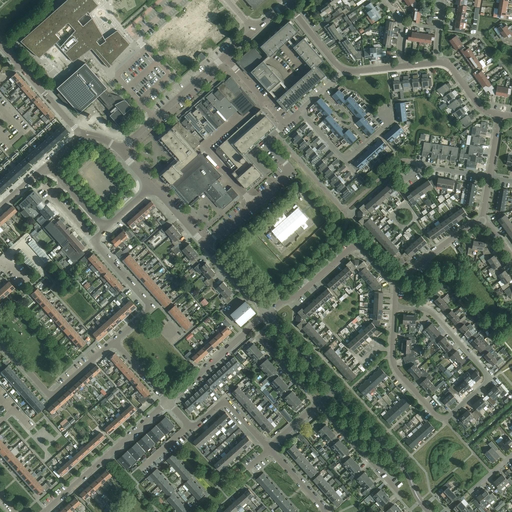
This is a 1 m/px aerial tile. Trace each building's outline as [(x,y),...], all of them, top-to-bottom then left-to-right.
[(104,37),(92,18),(83,26),(78,21),(89,11),(90,13),(99,5),(93,0),(67,0),(21,41),(39,58),(56,43),(57,44),(58,44),(56,43),(60,39),(56,34),(69,23),(76,30),(60,47),(59,45),(58,45),(59,47),(73,62),(92,49),(109,68),(111,66),(111,65),(130,45),(117,30),(105,39),(105,40),(106,41),(100,45),(97,41),(103,36),(104,38),(104,37)] [(245,0),(254,10),(265,0),(245,0)] [(331,6),(332,5),(330,2),(329,1),(324,4),(327,9),(325,10),(327,13),(331,10),(331,9),(332,7),(331,6)] [(369,15),(379,8),(377,5),(374,7),(371,2),(366,6),(367,8),(365,10),(369,15)] [(418,5),(417,3),(412,7),(413,7),(412,13),(417,14),(416,17),(420,18),(421,12),(418,11),(418,5)] [(499,3),(498,9),(502,9),(501,12),(506,13),(507,12),(509,12),(510,14),(511,14),(511,10),(507,10),(507,7),(502,6),(502,4),(499,3)] [(328,15),(327,13),(325,10),(327,9),(324,4),(319,8),(322,12),(320,14),(322,17),(325,15),(326,16),(328,15)] [(176,23),(150,43),(160,55),(170,46),(177,56),(182,52),(186,58),(198,48),(199,49),(220,32),(212,23),(213,23),(200,7),(177,25),(176,23)] [(381,10),(379,8),(369,15),(372,20),(375,18),(376,21),(381,17),(378,12),(381,10)] [(500,15),(500,18),(505,19),(506,15),(510,15),(510,14),(509,12),(507,12),(506,13),(501,12),(502,9),(498,9),(497,15),(500,15)] [(419,23),(420,18),(416,17),(417,14),(412,13),(411,19),(416,20),(415,23),(419,23)] [(455,21),(455,20),(453,20),(451,20),(451,22),(455,22),(454,27),(463,29),(464,23),(455,21)] [(286,110),(325,75),(318,67),(324,61),(289,21),(260,46),(269,56),(275,51),(274,49),(277,47),(278,48),(281,46),(280,44),(283,42),(283,43),(286,41),(285,39),(288,37),(289,38),(292,36),(291,35),(292,33),(300,42),(294,46),(297,49),(298,48),(300,51),(299,52),(302,55),(303,54),(305,57),(304,57),(307,60),(308,59),(310,62),(309,63),(312,66),(313,65),(316,69),(315,70),(314,69),(311,71),(312,72),(309,75),(308,74),(306,76),(306,77),(304,80),(303,79),(300,81),(301,82),(298,85),(297,84),(294,86),(295,87),(292,90),(291,89),(289,91),(290,92),(287,95),(286,94),(283,96),(284,97),(281,100),(280,99),(277,101),(286,111),(286,110)] [(396,30),(397,31),(398,31),(399,28),(396,28),(394,28),(395,22),(386,21),(385,27),(389,27),(388,30),(394,31),(394,30),(396,30)] [(328,24),(323,27),(327,32),(331,29),(333,31),(336,29),(334,26),(335,25),(334,23),(330,26),(328,24)] [(497,28),(501,33),(504,30),(505,33),(510,30),(509,29),(508,27),(506,25),(503,27),(502,28),(500,26),(497,28)] [(397,33),(397,31),(396,30),(394,30),(394,31),(388,30),(389,27),(385,27),(383,26),(382,32),(384,32),(388,33),(387,35),(393,36),(393,32),(397,33)] [(504,30),(501,33),(504,37),(507,36),(509,38),(511,35),(511,27),(509,29),(510,30),(505,33),(504,30)] [(422,39),(423,33),(419,33),(420,29),(418,29),(417,30),(416,32),(418,32),(417,38),(414,38),(413,41),(419,42),(420,38),(422,39)] [(428,34),(429,34),(428,40),(425,39),(425,43),(431,44),(431,40),(434,41),(435,35),(430,34),(431,31),(429,31),(428,32),(428,34)] [(335,33),(330,36),(334,41),(338,38),(340,40),(345,36),(343,33),(342,34),(341,32),(339,33),(336,35),(335,33)] [(394,41),(395,42),(396,43),(397,39),(395,39),(394,39),(392,39),(393,36),(387,35),(388,33),(384,32),(383,38),(387,38),(386,41),(392,42),(392,41),(394,41)] [(418,32),(416,32),(412,32),(411,37),(408,36),(408,40),(413,41),(414,38),(417,38),(418,32)] [(429,34),(428,34),(423,33),(422,39),(420,38),(419,42),(425,43),(425,39),(428,40),(429,34)] [(458,45),(461,42),(456,35),(449,41),(452,45),(457,42),(458,45)] [(348,45),(350,43),(347,38),(347,39),(345,36),(340,40),(338,41),(341,46),(346,43),(348,45)] [(387,38),(383,38),(382,44),(386,44),(385,47),(391,48),(391,43),(395,44),(395,42),(394,41),(392,41),(392,42),(386,41),(387,38)] [(457,42),(452,45),(456,50),(458,48),(460,50),(464,47),(461,42),(458,45),(457,42)] [(374,48),(373,48),(374,60),(377,60),(377,57),(383,56),(382,47),(374,48)] [(247,72),(262,58),(253,48),(250,51),(247,54),(246,55),(243,56),(243,57),(242,58),(241,58),(241,59),(240,60),(240,61),(240,62),(239,62),(239,63),(239,64),(240,64),(240,65),(241,65),(242,66),(247,72)] [(349,48),(345,51),(348,56),(350,55),(354,61),(357,59),(362,58),(362,52),(357,53),(354,48),(351,50),(349,48)] [(374,60),(373,48),(367,48),(367,51),(364,52),(365,58),(371,57),(371,61),(374,60)] [(271,67),(268,67),(268,65),(267,65),(264,65),(263,66),(261,64),(268,58),(267,57),(260,63),(251,71),(253,73),(257,77),(259,76),(259,77),(259,78),(260,80),(261,83),(264,86),(267,89),(271,90),(271,91),(275,92),(276,92),(279,91),(280,91),(281,90),(282,90),(282,89),(283,88),(284,87),(284,86),(284,85),(284,83),(284,82),(283,82),(282,78),(280,75),(278,72),(275,69),(271,67)] [(120,127),(135,114),(130,109),(132,107),(126,101),(125,100),(124,100),(123,100),(123,101),(118,103),(115,101),(117,96),(115,95),(114,95),(113,95),(112,94),(111,94),(110,93),(108,92),(107,91),(107,90),(106,90),(108,88),(85,63),(57,88),(62,93),(59,96),(70,108),(70,109),(71,109),(72,110),(73,110),(74,110),(75,109),(79,113),(98,97),(112,113),(110,115),(120,127)] [(16,82),(21,78),(16,73),(11,77),(15,81),(11,84),(12,86),(16,82)] [(422,87),(422,89),(427,88),(427,86),(432,86),(431,78),(428,79),(427,74),(422,74),(422,78),(421,78),(421,79),(422,87)] [(413,88),(413,90),(417,89),(417,87),(422,87),(421,79),(418,80),(418,75),(412,75),(413,79),(412,79),(412,80),(413,88)] [(412,80),(409,80),(409,76),(403,76),(403,80),(402,80),(402,81),(403,81),(403,89),(403,91),(408,90),(408,88),(413,88),(412,80)] [(403,81),(402,81),(400,81),(399,77),(394,77),(394,81),(393,81),(394,92),(399,91),(398,89),(403,89),(403,81)] [(16,82),(19,86),(16,90),(17,91),(21,88),(26,84),(21,78),(16,82)] [(249,111),(256,104),(241,87),(235,81),(233,79),(228,79),(224,82),(249,111)] [(223,82),(217,88),(237,110),(243,116),(249,111),(224,82),(224,83),(223,82)] [(450,92),(448,90),(452,87),(449,82),(446,85),(445,84),(437,90),(439,94),(441,92),(444,96),(444,97),(450,92)] [(21,88),(24,92),(20,95),(22,97),(26,93),(30,89),(26,84),(21,88)] [(487,84),(482,87),(486,92),(488,91),(491,94),(493,95),(494,90),(494,89),(491,85),(488,86),(487,84)] [(494,90),(493,95),(501,96),(502,87),(496,86),(496,89),(494,89),(494,90)] [(502,87),(501,96),(507,97),(507,94),(510,95),(511,89),(502,87)] [(206,97),(208,99),(214,106),(227,120),(237,110),(217,88),(216,88),(218,90),(214,93),(212,92),(206,97)] [(26,93),(29,97),(25,100),(27,102),(31,99),(35,94),(30,89),(26,93)] [(332,96),(336,100),(346,91),(345,90),(341,93),(339,90),(332,96)] [(456,100),(454,97),(458,95),(455,90),(451,92),(450,92),(444,97),(444,96),(442,98),(445,101),(447,100),(449,104),(456,100)] [(348,93),(346,91),(336,100),(340,105),(344,102),(343,102),(347,99),(344,96),(348,93)] [(31,99),(34,102),(30,106),(31,108),(35,104),(40,100),(35,94),(31,99)] [(343,102),(344,102),(347,106),(358,97),(356,95),(353,99),(350,96),(347,99),(343,102)] [(347,106),(351,111),(358,105),(356,102),(359,99),(358,97),(347,106)] [(315,106),(318,109),(324,103),(320,98),(310,107),(312,109),(315,106)] [(461,108),(461,107),(459,105),(463,102),(460,98),(457,100),(456,99),(456,100),(449,104),(448,105),(450,109),(452,108),(455,112),(461,108)] [(208,99),(203,103),(209,110),(214,106),(208,99)] [(40,109),(45,105),(40,100),(35,104),(39,108),(35,111),(36,113),(40,110),(40,109)] [(209,110),(203,103),(202,101),(198,104),(219,127),(225,121),(216,112),(213,114),(209,110)] [(317,115),(318,116),(328,107),(324,103),(318,109),(320,111),(317,115)] [(195,107),(203,116),(216,130),(219,127),(198,104),(195,107)] [(361,108),(358,105),(351,111),(355,115),(366,106),(364,104),(361,108)] [(45,115),(50,111),(45,105),(40,109),(40,110),(44,113),(40,117),(41,118),(45,115)] [(367,108),(366,106),(355,115),(359,120),(363,117),(366,114),(364,111),(367,108)] [(467,115),(465,113),(469,110),(466,106),(462,108),(462,107),(461,107),(461,108),(455,112),(453,113),(456,117),(458,116),(460,120),(467,115)] [(203,116),(195,107),(197,109),(192,113),(191,111),(185,116),(186,118),(195,129),(205,139),(214,131),(206,121),(203,124),(199,120),(203,116)] [(323,115),(326,117),(326,118),(329,115),(333,112),(328,107),(318,116),(320,118),(323,115)] [(232,173),(246,189),(246,188),(262,174),(253,164),(252,164),(243,153),(274,125),(261,110),(261,109),(260,109),(216,149),(216,152),(232,170),(236,166),(238,168),(232,173)] [(45,115),(48,119),(45,122),(46,124),(55,116),(50,111),(45,115)] [(466,128),(472,123),(470,121),(474,118),(471,113),(468,116),(467,115),(460,120),(459,121),(461,125),(463,123),(466,128)] [(321,127),(323,128),(333,119),(329,115),(326,118),(326,117),(322,120),(325,123),(321,127)] [(365,120),(363,117),(359,120),(356,123),(360,127),(370,118),(369,116),(365,120)] [(195,129),(186,118),(182,122),(189,131),(191,129),(192,131),(195,129)] [(372,120),(370,118),(360,127),(364,132),(371,126),(368,123),(372,120)] [(333,119),(323,128),(324,130),(328,127),(331,130),(337,124),(333,119)] [(180,121),(174,126),(182,135),(181,135),(194,149),(200,143),(194,136),(197,133),(195,131),(192,134),(189,131),(182,122),(180,121)] [(473,126),(471,136),(479,137),(480,134),(486,135),(488,123),(481,122),(480,127),(473,126)] [(331,137),(341,128),(337,124),(331,130),(333,132),(329,136),(331,137)] [(398,124),(393,128),(399,135),(402,132),(405,136),(407,134),(404,130),(398,124)] [(64,136),(68,132),(62,125),(58,128),(64,136)] [(373,129),(371,126),(364,132),(368,136),(379,127),(377,125),(373,129)] [(200,198),(199,196),(206,190),(216,201),(223,209),(238,195),(239,195),(231,187),(227,191),(217,180),(221,176),(200,152),(198,154),(194,149),(181,135),(182,135),(174,126),(160,138),(180,159),(173,165),(172,165),(162,174),(172,185),(191,206),(200,198)] [(54,132),(60,139),(64,136),(58,128),(54,132)] [(339,139),(342,136),(342,135),(345,132),(341,128),(331,137),(332,139),(336,136),(339,139)] [(396,137),(399,135),(393,128),(389,132),(398,142),(399,141),(396,137)] [(341,141),(342,143),(353,134),(348,129),(345,132),(342,135),(342,136),(344,138),(341,141)] [(60,139),(54,132),(50,136),(56,143),(60,139)] [(295,140),(294,141),(293,141),(293,142),(294,143),(296,145),(298,143),(303,139),(297,132),(292,136),(295,140)] [(396,144),(398,142),(389,132),(384,136),(390,143),(393,140),(396,144)] [(357,139),(353,134),(342,143),(344,145),(347,141),(350,145),(357,139)] [(56,143),(50,136),(46,139),(52,146),(56,143)] [(479,137),(471,136),(470,145),(478,146),(478,143),(484,144),(485,139),(481,138),(482,137),(479,137)] [(52,146),(46,139),(42,143),(48,150),(52,146)] [(302,152),(304,150),(309,145),(303,139),(298,143),(301,146),(300,147),(299,148),(299,149),(300,149),(302,152)] [(381,139),(376,143),(385,153),(387,152),(384,148),(387,145),(381,139)] [(429,153),(430,143),(424,142),(421,156),(427,157),(427,153),(429,154),(429,153)] [(48,150),(42,143),(38,146),(44,154),(48,150)] [(384,155),(385,153),(376,143),(372,147),(378,153),(381,151),(384,155)] [(440,145),(430,143),(429,153),(432,153),(431,158),(436,159),(437,155),(438,155),(438,154),(440,145)] [(307,153),(306,154),(305,154),(305,155),(305,156),(306,156),(308,158),(310,156),(315,152),(309,145),(304,150),(307,153)] [(440,145),(438,154),(441,154),(440,159),(446,160),(446,156),(447,157),(448,155),(447,155),(449,146),(440,145)] [(478,146),(470,145),(468,154),(476,156),(477,153),(483,154),(484,148),(480,148),(480,147),(478,146)] [(44,154),(38,146),(34,150),(40,157),(44,154)] [(447,155),(448,155),(450,156),(450,161),(455,162),(456,158),(457,158),(458,148),(449,146),(447,155)] [(375,156),(378,153),(372,147),(367,151),(376,161),(378,160),(375,156)] [(36,161),(40,157),(34,150),(30,154),(36,161)] [(376,162),(376,161),(367,151),(363,155),(369,161),(372,159),(375,162),(376,161),(376,162)] [(313,160),(312,161),(311,161),(311,162),(312,163),(314,165),(321,159),(315,152),(310,156),(313,160)] [(476,156),(468,154),(460,153),(459,157),(468,159),(467,164),(476,165),(477,162),(481,163),(482,158),(478,157),(479,156),(476,156)] [(25,157),(32,165),(36,161),(30,154),(25,157)] [(369,161),(363,155),(358,159),(368,169),(369,167),(366,164),(369,161)] [(26,169),(31,166),(24,159),(20,162),(26,169)] [(366,170),(367,170),(368,169),(358,159),(354,163),(360,169),(363,167),(366,170)] [(323,171),(328,167),(322,160),(317,164),(320,168),(319,169),(318,169),(318,170),(319,170),(319,171),(321,173),(323,171)] [(22,173),(26,169),(20,162),(16,166),(22,173)] [(22,173),(16,166),(12,169),(18,177),(22,173)] [(327,180),(329,178),(334,173),(328,167),(323,171),(326,174),(325,175),(325,176),(324,176),(324,177),(325,177),(327,180)] [(8,173),(14,180),(18,177),(12,169),(8,173)] [(8,173),(4,177),(10,184),(14,180),(8,173)] [(331,182),(331,183),(330,183),(331,183),(331,184),(333,187),(335,185),(335,184),(340,180),(334,173),(329,178),(332,181),(331,182)] [(0,180),(6,187),(10,184),(4,177),(0,180)] [(429,181),(433,187),(435,186),(436,186),(442,187),(443,179),(438,178),(438,180),(435,179),(435,180),(434,178),(429,181)] [(341,191),(346,187),(340,180),(335,184),(335,185),(338,188),(337,189),(337,190),(336,190),(337,190),(337,191),(339,193),(341,191)] [(433,187),(429,181),(428,180),(424,183),(429,190),(433,187)] [(429,190),(424,183),(419,186),(424,193),(429,190)] [(385,188),(390,194),(395,190),(389,184),(385,188)] [(424,193),(419,186),(415,189),(420,196),(424,193)] [(345,200),(352,193),(346,187),(341,191),(344,194),(343,195),(343,196),(343,197),(343,198),(345,200)] [(381,191),(386,198),(390,194),(385,188),(381,191)] [(420,196),(415,189),(410,193),(415,200),(420,196)] [(36,209),(37,208),(43,202),(42,200),(33,191),(16,207),(26,218),(31,213),(26,207),(32,202),(33,204),(32,205),(31,207),(32,209),(34,210),(36,209)] [(386,198),(381,191),(377,195),(382,201),(386,198)] [(415,200),(410,193),(406,196),(411,203),(415,200)] [(373,198),(378,205),(382,201),(377,195),(373,198)] [(369,202),(374,209),(378,205),(373,198),(369,202)] [(145,206),(152,214),(154,212),(153,211),(153,212),(152,210),(156,207),(151,201),(145,206)] [(44,227),(52,219),(50,217),(54,214),(54,213),(53,212),(52,212),(46,205),(43,202),(37,208),(40,211),(39,211),(45,218),(39,224),(43,228),(44,227)] [(374,209),(369,202),(365,206),(370,211),(370,212),(374,209)] [(369,219),(366,215),(370,211),(365,206),(363,204),(359,208),(360,209),(358,212),(358,217),(360,219),(358,221),(362,225),(364,224),(369,219)] [(6,211),(11,216),(10,216),(14,220),(16,219),(12,215),(16,211),(12,206),(6,211)] [(139,212),(144,217),(148,213),(149,215),(150,216),(152,214),(145,206),(139,212)] [(458,211),(463,218),(467,214),(462,208),(458,211)] [(1,216),(5,221),(9,225),(10,224),(7,220),(10,216),(11,216),(6,211),(1,216)] [(463,218),(458,211),(453,214),(458,221),(463,218)] [(141,226),(143,228),(145,226),(141,222),(140,221),(144,217),(139,212),(133,217),(141,226)] [(458,221),(453,214),(449,217),(454,224),(458,221)] [(501,224),(508,219),(505,215),(498,220),(501,224)] [(447,218),(444,220),(449,227),(454,224),(449,217),(448,216),(446,217),(447,218)] [(141,226),(133,217),(127,222),(132,228),(136,224),(139,227),(141,226)] [(367,228),(374,222),(370,218),(369,219),(364,224),(367,228)] [(51,235),(63,224),(59,220),(56,222),(53,219),(52,219),(44,227),(51,235)] [(504,228),(511,223),(508,219),(501,224),(504,228)] [(449,227),(444,220),(440,223),(445,230),(449,227)] [(371,232),(377,226),(374,222),(367,228),(371,232)] [(445,230),(440,223),(436,227),(441,234),(445,230)] [(56,240),(68,229),(67,229),(68,228),(67,226),(66,227),(63,224),(51,235),(56,240)] [(170,236),(177,230),(172,225),(168,228),(165,225),(160,230),(164,234),(166,232),(170,236)] [(374,236),(381,230),(377,226),(371,232),(374,236)] [(441,234),(436,227),(431,230),(436,237),(441,234)] [(60,244),(72,233),(71,233),(72,233),(71,231),(70,232),(68,229),(56,240),(60,244)] [(117,236),(125,244),(127,243),(124,240),(128,236),(131,238),(133,236),(128,230),(125,232),(124,230),(117,236)] [(177,230),(170,236),(174,240),(172,242),(175,245),(171,249),(173,251),(176,248),(175,247),(180,242),(178,239),(182,236),(177,230)] [(381,230),(374,236),(378,240),(384,234),(381,230)] [(436,237),(431,230),(427,233),(432,240),(436,237)] [(63,248),(69,242),(70,243),(76,238),(72,233),(60,244),(63,248)] [(382,244),(388,238),(384,234),(378,240),(382,244)] [(125,244),(117,236),(111,241),(116,246),(121,243),(123,246),(125,244)] [(417,239),(422,246),(427,242),(421,236),(417,239)] [(63,248),(61,249),(66,255),(80,243),(76,238),(70,243),(69,242),(63,248)] [(388,238),(382,244),(385,248),(392,242),(388,238)] [(413,243),(418,250),(422,246),(417,239),(413,243)] [(474,249),(478,250),(479,242),(473,241),(473,244),(472,244),(472,246),(469,245),(468,253),(471,254),(472,251),(474,252),(474,249)] [(389,252),(395,246),(392,242),(385,248),(389,252)] [(423,251),(430,245),(427,242),(421,248),(423,251)] [(479,242),(478,250),(483,251),(483,253),(485,257),(488,255),(491,253),(487,248),(485,248),(485,246),(484,246),(484,242),(479,242)] [(80,243),(66,255),(73,263),(84,253),(81,250),(84,247),(80,243)] [(409,247),(414,253),(418,250),(413,243),(409,247)] [(189,244),(185,247),(182,244),(177,249),(176,248),(173,251),(176,255),(180,252),(181,253),(183,251),(187,255),(194,249),(189,244)] [(398,251),(399,250),(395,246),(389,252),(392,256),(398,251)] [(410,257),(411,257),(414,253),(409,247),(405,250),(405,251),(406,251),(410,257)] [(197,261),(195,258),(199,254),(194,249),(187,255),(191,259),(189,261),(192,265),(197,261)] [(406,251),(405,251),(402,255),(398,251),(392,256),(391,257),(395,261),(396,260),(399,263),(404,263),(406,261),(408,262),(412,258),(411,257),(410,257),(406,251)] [(88,259),(91,262),(88,265),(89,267),(92,264),(98,259),(93,253),(91,255),(88,253),(80,260),(83,264),(88,259)] [(128,265),(134,259),(139,254),(137,253),(132,257),(130,254),(123,260),(128,265)] [(487,260),(490,265),(497,260),(494,255),(491,257),(491,256),(489,257),(488,255),(485,257),(481,260),(483,263),(487,260)] [(142,260),(140,258),(136,262),(134,259),(128,265),(132,269),(138,264),(142,260)] [(93,270),(94,272),(103,265),(98,259),(92,264),(96,268),(93,270)] [(172,270),(175,267),(169,260),(166,263),(172,270)] [(365,267),(367,266),(363,261),(361,263),(359,260),(354,260),(351,262),(350,260),(346,264),(347,266),(352,271),(356,268),(359,272),(360,272),(365,267)] [(488,269),(492,275),(498,270),(497,268),(498,267),(498,266),(501,264),(497,260),(490,265),(492,266),(488,269)] [(204,274),(211,268),(206,263),(202,266),(199,263),(194,268),(193,266),(189,271),(191,274),(196,269),(200,274),(202,272),(204,274)] [(138,264),(132,269),(136,274),(142,268),(145,266),(143,264),(141,266),(138,264)] [(99,278),(108,270),(103,265),(94,272),(99,278)] [(347,266),(343,269),(349,276),(353,272),(352,271),(347,266)] [(369,271),(365,267),(360,272),(359,272),(362,277),(369,271)] [(146,273),(149,271),(150,270),(148,268),(145,271),(142,268),(136,274),(140,279),(146,273)] [(209,284),(214,280),(211,277),(216,273),(211,268),(204,274),(208,278),(206,280),(209,284)] [(349,276),(343,269),(339,273),(345,279),(349,276)] [(108,281),(107,280),(113,276),(108,270),(99,278),(104,283),(108,281)] [(498,270),(492,275),(494,278),(498,275),(501,280),(508,275),(505,270),(502,272),(502,271),(500,272),(498,270)] [(153,275),(149,271),(146,273),(140,279),(144,283),(151,278),(153,275)] [(369,271),(362,277),(366,281),(372,275),(369,271)] [(341,283),(345,279),(339,273),(335,277),(341,283)] [(376,279),(372,275),(366,281),(364,282),(368,286),(369,284),(370,285),(376,279)] [(508,275),(501,280),(504,284),(500,287),(503,290),(509,285),(508,283),(509,282),(509,281),(511,279),(508,275)] [(112,286),(118,281),(113,276),(107,280),(108,281),(111,284),(108,287),(109,289),(113,286),(112,286)] [(151,278),(144,283),(148,288),(155,282),(159,278),(158,276),(153,280),(151,278)] [(331,280),(337,287),(341,283),(335,277),(331,280)] [(377,281),(376,279),(370,285),(373,289),(380,283),(377,281)] [(337,287),(331,280),(327,284),(333,290),(337,287)] [(4,282),(2,283),(4,285),(10,292),(14,288),(8,281),(6,284),(4,282)] [(123,287),(118,281),(112,286),(113,286),(109,289),(115,295),(123,287)] [(153,293),(159,287),(163,283),(161,281),(157,285),(155,282),(148,288),(153,293)] [(219,285),(216,282),(211,287),(215,291),(217,289),(221,293),(228,287),(223,282),(219,285)] [(0,290),(5,296),(10,292),(4,285),(1,288),(0,286),(0,290)] [(161,290),(159,287),(153,293),(157,297),(163,292),(168,288),(166,286),(161,290)] [(228,287),(221,293),(223,296),(221,298),(226,304),(231,299),(230,298),(231,296),(230,295),(232,292),(228,287)] [(35,299),(41,293),(43,291),(42,290),(40,291),(37,288),(31,294),(35,299)] [(323,292),(329,298),(333,295),(327,288),(323,292)] [(97,301),(102,295),(98,291),(93,297),(97,301)] [(108,303),(115,299),(111,292),(104,295),(108,303)] [(166,294),(163,292),(157,297),(161,302),(167,296),(170,294),(168,292),(166,294)] [(319,296),(325,302),(329,298),(323,292),(319,296)] [(439,305),(447,298),(449,296),(448,294),(445,296),(441,299),(439,297),(440,296),(437,292),(433,295),(437,299),(434,301),(439,305)] [(47,296),(46,294),(44,296),(41,293),(35,299),(39,303),(45,298),(47,296)] [(165,307),(172,301),(173,300),(171,298),(170,299),(167,296),(161,302),(165,307)] [(315,299),(321,306),(325,302),(319,296),(315,299)] [(43,308),(49,302),(51,300),(50,299),(48,300),(45,298),(39,303),(43,308)] [(128,302),(125,304),(131,311),(136,307),(130,300),(127,298),(125,300),(128,302)] [(447,298),(439,305),(443,310),(448,306),(445,303),(446,303),(447,304),(450,301),(447,298)] [(311,303),(317,309),(321,306),(315,299),(311,303)] [(207,309),(211,304),(206,300),(202,305),(207,309)] [(49,302),(43,308),(47,312),(53,307),(55,305),(54,303),(52,305),(49,302)] [(231,314),(241,325),(255,312),(245,302),(242,305),(243,307),(237,313),(235,311),(231,314)] [(120,309),(126,315),(131,311),(125,304),(124,303),(122,305),(123,306),(120,309)] [(307,306),(313,313),(317,309),(311,303),(307,306)] [(118,311),(116,313),(121,319),(126,315),(120,309),(117,305),(114,307),(118,311)] [(173,316),(179,310),(182,307),(180,305),(178,308),(175,305),(169,311),(173,316)] [(308,315),(308,316),(309,316),(313,313),(307,306),(303,310),(308,315)] [(51,317),(57,311),(59,309),(58,308),(56,309),(53,307),(47,312),(51,317)] [(301,329),(302,328),(308,323),(307,323),(304,319),(308,316),(308,315),(303,310),(302,308),(297,312),(299,314),(296,316),(296,321),(298,324),(297,325),(301,329)] [(179,310),(173,316),(177,320),(184,314),(187,311),(186,309),(182,313),(179,310)] [(111,317),(117,323),(121,319),(116,313),(113,310),(111,312),(114,315),(111,317)] [(451,319),(459,312),(458,310),(454,313),(452,310),(447,315),(451,319)] [(464,320),(466,318),(464,316),(460,320),(458,317),(461,314),(463,312),(461,310),(459,312),(451,319),(455,324),(458,322),(460,324),(464,320)] [(57,311),(51,317),(55,321),(61,316),(63,314),(62,312),(60,314),(57,311)] [(105,315),(109,319),(106,321),(112,328),(117,323),(111,317),(107,313),(105,315)] [(181,325),(188,319),(191,317),(189,315),(186,317),(184,314),(177,320),(181,325)] [(59,326),(65,320),(67,318),(66,317),(64,318),(61,316),(55,321),(59,326)] [(74,320),(72,319),(68,323),(65,320),(59,326),(63,330),(69,325),(71,323),(74,320)] [(195,322),(193,319),(190,322),(188,319),(181,325),(186,330),(192,324),(195,322)] [(226,337),(226,338),(228,336),(227,335),(232,332),(228,327),(230,324),(225,319),(222,322),(225,324),(221,327),(219,325),(217,327),(221,332),(226,337)] [(371,322),(367,326),(373,333),(377,329),(376,327),(377,326),(379,326),(380,320),(373,319),(373,321),(371,322)] [(102,325),(107,332),(112,328),(106,321),(105,320),(103,321),(104,323),(102,325)] [(97,329),(103,336),(107,332),(102,325),(98,322),(96,323),(100,327),(97,329)] [(306,332),(312,326),(308,322),(307,323),(308,323),(302,328),(306,332)] [(429,334),(436,328),(432,323),(425,329),(429,334)] [(470,324),(466,326),(464,324),(459,328),(463,333),(471,327),(472,326),(470,324)] [(69,325),(63,330),(67,335),(73,329),(75,327),(74,326),(72,327),(69,325)] [(309,336),(316,330),(312,326),(306,332),(309,336)] [(373,333),(367,326),(363,330),(369,336),(373,333)] [(473,333),(471,331),(474,328),(472,326),(471,327),(463,333),(468,338),(473,333)] [(98,340),(103,336),(97,329),(95,327),(93,329),(95,331),(92,334),(98,340)] [(73,329),(67,335),(71,339),(77,333),(79,332),(81,330),(80,328),(76,332),(73,329)] [(433,343),(438,339),(436,337),(440,333),(436,328),(429,334),(432,336),(429,339),(431,341),(428,344),(430,346),(433,343)] [(217,335),(213,330),(211,332),(215,337),(220,342),(221,343),(222,342),(222,341),(226,337),(221,332),(217,335)] [(313,340),(319,334),(316,330),(309,336),(313,340)] [(369,336),(363,330),(359,333),(365,340),(369,336)] [(77,333),(71,339),(75,344),(81,338),(83,336),(82,334),(80,336),(77,333)] [(365,340),(359,333),(355,337),(361,343),(365,340)] [(472,342),(476,347),(484,339),(478,333),(473,337),(475,339),(472,342)] [(209,342),(214,347),(215,348),(217,347),(216,346),(220,342),(215,337),(211,340),(206,334),(204,336),(209,342)] [(319,334),(313,340),(316,344),(323,338),(319,334)] [(361,343),(355,337),(351,341),(357,347),(361,343)] [(402,339),(402,346),(411,346),(411,343),(415,343),(415,337),(412,337),(409,337),(408,340),(402,339)] [(442,348),(449,342),(444,337),(440,341),(438,339),(433,343),(435,345),(438,343),(442,348)] [(81,338),(75,344),(79,348),(85,343),(85,342),(88,340),(87,338),(84,341),(81,338)] [(323,338),(316,344),(320,348),(327,342),(323,338)] [(484,352),(490,346),(488,344),(485,347),(483,345),(486,341),(484,339),(476,347),(480,352),(482,350),(484,352)] [(208,352),(208,353),(209,353),(211,352),(210,351),(214,347),(209,342),(206,345),(201,340),(199,342),(204,347),(208,352)] [(357,347),(351,341),(347,344),(353,351),(357,347)] [(250,356),(258,349),(254,344),(253,344),(251,342),(243,348),(250,356)] [(449,342),(442,348),(446,353),(444,355),(445,357),(450,353),(448,351),(453,347),(449,342)] [(208,352),(204,347),(200,350),(196,346),(194,347),(198,352),(203,358),(202,358),(203,359),(205,357),(204,356),(208,353),(208,352)] [(401,352),(410,353),(409,356),(410,359),(416,357),(415,354),(414,350),(411,350),(411,346),(402,346),(401,352)] [(484,356),(488,361),(497,353),(490,346),(484,352),(486,355),(484,356)] [(324,353),(328,357),(335,351),(331,347),(324,353)] [(257,364),(264,357),(262,355),(263,354),(258,349),(250,356),(257,364)] [(203,358),(198,352),(194,356),(190,351),(184,356),(188,361),(192,358),(197,363),(202,358),(203,358)] [(332,361),(338,355),(335,351),(328,357),(332,361)] [(450,353),(445,357),(447,359),(450,357),(454,362),(461,356),(457,351),(452,355),(450,353)] [(111,366),(114,363),(120,359),(114,353),(111,355),(109,353),(104,358),(106,360),(109,358),(111,360),(108,363),(111,366)] [(498,355),(497,353),(488,361),(493,366),(495,363),(499,368),(505,363),(501,358),(497,361),(495,359),(498,355)] [(338,355),(332,361),(335,365),(342,359),(338,355)] [(461,356),(454,362),(459,366),(456,369),(458,371),(463,367),(461,365),(465,360),(461,356)] [(236,369),(237,368),(240,366),(242,369),(244,367),(241,364),(241,365),(234,357),(229,361),(236,369)] [(264,371),(272,364),(267,359),(266,360),(264,357),(257,364),(264,371)] [(412,375),(419,369),(416,366),(418,364),(415,360),(417,360),(416,357),(410,359),(411,362),(414,364),(408,370),(412,375)] [(114,363),(118,367),(115,370),(116,372),(119,369),(124,364),(120,359),(114,363)] [(339,369),(345,363),(342,359),(335,365),(339,369)] [(232,373),(235,370),(238,373),(239,371),(237,368),(236,369),(229,361),(225,365),(232,373)] [(345,363),(339,369),(343,373),(349,367),(345,363)] [(119,369),(123,373),(120,376),(121,377),(124,374),(129,370),(124,364),(119,369)] [(276,374),(278,372),(276,370),(277,369),(272,364),(264,371),(271,379),(276,374)] [(12,370),(9,367),(10,367),(8,365),(8,366),(1,372),(5,376),(12,370)] [(96,365),(91,370),(95,375),(99,371),(102,375),(104,374),(100,370),(96,365)] [(227,377),(228,377),(230,374),(233,377),(235,375),(232,373),(225,365),(220,369),(227,377)] [(355,372),(358,376),(365,370),(362,366),(355,372)] [(346,377),(353,371),(349,367),(343,373),(346,377)] [(376,372),(382,380),(384,382),(385,381),(384,378),(387,376),(380,368),(378,370),(376,372)] [(222,381),(223,381),(226,378),(228,381),(230,380),(228,377),(227,377),(220,369),(215,374),(222,381)] [(423,377),(427,373),(426,371),(423,373),(419,369),(412,375),(416,379),(421,375),(423,377)] [(16,375),(13,372),(14,371),(12,370),(5,376),(9,381),(16,375)] [(95,375),(91,370),(85,375),(89,380),(93,376),(97,380),(98,379),(95,375)] [(124,374),(128,378),(125,381),(126,383),(129,380),(134,375),(129,370),(124,374)] [(353,371),(346,377),(350,381),(356,375),(353,371)] [(467,372),(464,374),(470,380),(472,378),(473,380),(474,379),(476,382),(481,377),(475,371),(473,373),(472,372),(470,373),(469,374),(467,372)] [(371,376),(378,384),(380,386),(381,385),(379,382),(382,380),(376,372),(374,374),(371,376)] [(431,377),(427,373),(423,377),(425,379),(420,384),(424,388),(431,382),(428,380),(431,377)] [(20,379),(17,376),(18,376),(16,374),(16,375),(9,381),(13,385),(20,379)] [(215,374),(211,378),(218,386),(218,385),(221,382),(224,385),(226,384),(223,381),(222,381),(215,374)] [(271,379),(268,381),(271,384),(275,389),(283,381),(279,376),(278,377),(276,374),(271,379)] [(461,384),(466,390),(470,387),(468,384),(469,383),(468,382),(470,380),(464,374),(461,377),(463,379),(459,382),(461,384)] [(84,384),(88,381),(91,385),(93,383),(89,380),(85,375),(80,380),(84,384)] [(134,386),(139,381),(134,375),(129,380),(133,384),(128,388),(129,390),(134,386)] [(367,380),(373,388),(375,390),(377,389),(375,386),(378,384),(371,376),(369,378),(370,378),(367,380)] [(207,383),(213,390),(217,387),(219,389),(221,388),(218,385),(218,386),(211,378),(206,382),(207,383)] [(24,384),(21,381),(22,380),(20,379),(13,385),(17,390),(24,384)] [(74,385),(79,389),(82,386),(86,390),(88,388),(84,384),(80,380),(74,385)] [(244,380),(240,386),(245,389),(249,383),(244,380)] [(362,384),(369,392),(371,394),(372,393),(370,390),(373,388),(367,380),(365,382),(362,384)] [(134,386),(138,390),(131,396),(132,397),(136,394),(139,391),(144,387),(139,381),(134,386)] [(283,381),(275,389),(282,396),(289,390),(287,387),(288,387),(283,381)] [(435,387),(431,382),(424,388),(429,393),(433,389),(435,391),(440,387),(438,385),(435,387)] [(28,388),(25,385),(26,385),(24,383),(24,384),(17,390),(21,394),(28,388)] [(209,395),(210,395),(213,392),(215,395),(217,393),(214,390),(214,391),(213,390),(207,383),(202,387),(209,395)] [(366,395),(369,392),(362,384),(360,386),(361,386),(358,389),(364,396),(366,398),(368,397),(366,395)] [(450,387),(456,393),(458,391),(459,392),(460,391),(462,394),(466,390),(461,384),(457,388),(453,384),(450,387)] [(73,394),(77,391),(81,394),(82,393),(79,389),(74,385),(69,389),(73,394)] [(495,385),(491,389),(497,395),(499,393),(502,397),(507,393),(502,387),(499,388),(498,387),(498,388),(495,385)] [(150,392),(144,387),(139,391),(136,394),(140,398),(138,400),(141,404),(148,398),(146,395),(150,392)] [(204,399),(205,399),(208,396),(211,399),(212,397),(210,395),(209,395),(202,387),(197,392),(204,399)] [(232,392),(236,396),(242,391),(238,387),(232,392)] [(447,396),(452,403),(456,399),(454,396),(455,396),(454,394),(456,393),(450,387),(448,389),(451,393),(447,396)] [(29,390),(30,389),(28,388),(21,394),(25,399),(32,393),(29,390)] [(75,399),(77,398),(73,394),(69,389),(64,394),(68,399),(72,395),(75,399)] [(488,399),(493,405),(496,402),(493,399),(497,395),(491,389),(487,393),(489,395),(488,396),(490,397),(488,399)] [(289,404),(297,396),(292,391),(291,392),(289,390),(282,396),(289,404)] [(242,391),(236,396),(239,400),(246,395),(242,391)] [(33,394),(34,394),(32,392),(32,393),(25,399),(29,403),(36,397),(33,394)] [(200,403),(203,400),(206,403),(208,402),(205,399),(204,399),(197,392),(193,396),(200,403)] [(62,404),(66,400),(70,404),(71,403),(68,399),(64,394),(58,399),(62,404)] [(401,400),(407,407),(407,408),(409,406),(412,403),(405,396),(403,394),(402,395),(404,397),(401,400)] [(239,400),(243,404),(249,399),(246,395),(239,400)] [(200,403),(193,396),(188,400),(195,408),(196,407),(199,404),(201,407),(203,406),(200,403)] [(297,396),(289,404),(296,411),(303,405),(301,403),(302,402),(297,396)] [(448,406),(452,403),(447,396),(443,400),(439,396),(436,399),(442,405),(444,403),(445,404),(446,404),(448,406)] [(40,402),(37,399),(38,398),(36,397),(29,403),(33,408),(40,402)] [(407,407),(401,400),(399,398),(397,399),(399,401),(396,404),(403,411),(403,412),(405,410),(404,410),(407,407)] [(477,401),(483,408),(487,404),(490,408),(493,405),(488,399),(486,401),(484,399),(484,400),(481,398),(477,401)] [(53,404),(57,409),(57,408),(61,405),(64,409),(66,408),(62,404),(58,399),(53,404)] [(249,399),(243,404),(246,408),(253,403),(249,399)] [(195,408),(188,400),(183,404),(187,408),(184,410),(189,415),(191,412),(194,409),(197,411),(198,410),(196,407),(195,408)] [(44,406),(41,403),(42,403),(40,401),(40,402),(33,408),(37,412),(44,406)] [(483,408),(477,401),(473,405),(475,408),(476,410),(474,411),(479,417),(482,415),(479,411),(483,408)] [(403,411),(396,404),(394,402),(393,403),(395,405),(392,408),(398,415),(398,416),(400,414),(403,411)] [(253,403),(246,408),(250,413),(256,407),(253,403)] [(57,409),(53,404),(47,409),(51,414),(55,410),(59,414),(60,412),(57,408),(57,409)] [(126,410),(130,414),(135,409),(131,405),(127,408),(124,404),(122,406),(126,410)] [(398,415),(392,408),(390,406),(389,407),(390,409),(387,412),(394,419),(394,420),(396,418),(398,415)] [(256,407),(250,413),(254,417),(260,411),(256,407)] [(120,414),(125,419),(130,414),(126,410),(122,413),(118,409),(117,411),(120,414)] [(383,416),(383,417),(389,423),(390,424),(391,422),(394,419),(387,412),(385,410),(384,411),(386,413),(383,416)] [(468,410),(463,414),(469,420),(471,418),(472,419),(474,417),(476,420),(479,417),(474,411),(472,413),(471,412),(470,413),(468,410)] [(260,411),(254,417),(257,421),(264,415),(260,411)] [(222,416),(227,422),(231,419),(226,412),(222,416)] [(120,414),(116,418),(113,414),(111,415),(115,419),(119,424),(125,419),(120,414)] [(469,420),(463,414),(459,417),(461,420),(461,421),(462,422),(460,424),(465,430),(468,427),(465,424),(469,420)] [(264,415),(257,421),(261,425),(267,419),(264,415)] [(227,422),(222,416),(218,420),(223,426),(227,422)] [(161,421),(169,430),(174,426),(166,417),(161,421)] [(110,424),(114,429),(119,424),(115,419),(111,423),(108,419),(106,420),(109,424),(110,424)] [(264,429),(271,423),(267,419),(261,425),(264,429)] [(431,431),(434,428),(428,421),(426,419),(424,420),(426,422),(423,425),(430,432),(430,433),(432,431),(431,431)] [(108,434),(114,429),(110,424),(109,424),(106,428),(99,420),(98,422),(104,429),(108,434)] [(223,426),(218,420),(213,423),(219,430),(223,426)] [(156,425),(164,434),(169,430),(161,421),(156,425)] [(219,430),(213,423),(209,427),(215,433),(219,430)] [(274,427),(271,423),(264,429),(268,433),(274,427)] [(323,437),(331,430),(326,424),(325,425),(323,423),(316,429),(323,437)] [(430,432),(423,425),(421,423),(420,424),(422,426),(419,429),(425,436),(425,437),(427,435),(430,432)] [(152,430),(160,439),(164,434),(156,425),(152,430)] [(205,430),(211,437),(215,433),(209,427),(205,430)] [(414,433),(421,440),(421,441),(423,439),(425,436),(419,429),(417,427),(416,428),(417,430),(414,433)] [(147,434),(155,443),(160,439),(152,430),(147,434)] [(201,434),(207,440),(211,437),(205,430),(201,434)] [(331,430),(323,437),(329,445),(337,438),(334,436),(335,435),(331,430)] [(421,440),(414,433),(412,431),(411,432),(413,434),(410,437),(416,444),(417,445),(418,443),(421,440)] [(91,433),(95,437),(99,442),(104,437),(100,432),(96,436),(93,432),(91,433)] [(142,438),(150,447),(155,443),(147,434),(142,438)] [(207,440),(201,434),(197,438),(203,444),(207,440)] [(416,444),(410,437),(408,435),(407,436),(408,438),(405,441),(412,449),(412,448),(412,449),(414,447),(416,444)] [(242,440),(248,446),(252,442),(247,436),(242,440)] [(498,443),(505,451),(510,447),(508,444),(511,441),(508,436),(504,440),(503,439),(498,443)] [(95,437),(91,441),(87,437),(86,438),(89,442),(93,447),(99,442),(95,437)] [(137,442),(145,451),(150,447),(142,438),(137,442)] [(203,444),(197,438),(193,441),(199,448),(203,444)] [(336,452),(344,445),(339,440),(337,438),(329,445),(336,452)] [(248,446),(242,440),(238,443),(244,449),(248,446)] [(492,462),(499,456),(495,451),(498,449),(491,441),(488,444),(491,448),(485,454),(492,462)] [(89,442),(85,445),(82,442),(80,443),(84,447),(88,452),(93,447),(89,442)] [(132,447),(140,456),(145,451),(137,442),(132,447)] [(244,449),(238,443),(234,447),(240,453),(244,449)] [(291,455),(298,449),(294,444),(287,450),(291,455)] [(348,455),(350,453),(348,451),(349,450),(344,445),(336,452),(343,460),(348,455)] [(0,451),(0,452),(4,457),(10,451),(12,450),(10,448),(8,449),(6,446),(0,451)] [(84,447),(80,450),(77,446),(75,448),(78,452),(83,456),(88,452),(84,447)] [(136,460),(140,456),(132,447),(128,451),(136,460)] [(240,453),(234,447),(230,450),(236,457),(240,453)] [(295,459),(302,453),(298,449),(291,455),(295,459)] [(236,457),(230,450),(226,454),(232,460),(236,457)] [(4,457),(8,461),(14,456),(16,454),(14,452),(12,454),(10,451),(4,457)] [(78,452),(75,455),(71,451),(70,453),(73,457),(73,456),(77,461),(83,456),(78,452)] [(131,464),(136,460),(128,451),(123,455),(131,464)] [(178,460),(174,456),(176,455),(174,453),(167,460),(171,465),(178,460)] [(299,464),(306,458),(302,453),(295,459),(299,464)] [(232,460),(226,454),(222,457),(228,464),(232,460)] [(126,469),(131,464),(123,455),(118,460),(126,469)] [(342,464),(347,469),(355,462),(351,457),(350,458),(348,455),(343,460),(333,468),(336,471),(341,466),(341,465),(342,464)] [(8,461),(12,466),(18,460),(20,459),(18,457),(17,458),(14,456),(8,461)] [(73,456),(73,457),(69,460),(66,456),(64,457),(68,461),(72,466),(77,461),(73,456)] [(228,464),(222,457),(218,461),(224,467),(228,464)] [(303,468),(310,462),(306,458),(299,464),(303,468)] [(178,460),(171,465),(176,471),(182,465),(179,461),(180,460),(179,459),(178,460)] [(21,463),(18,460),(12,466),(16,471),(23,465),(24,464),(22,462),(21,463)] [(68,461),(64,465),(60,461),(59,462),(62,466),(66,471),(72,466),(68,461)] [(224,467),(218,461),(214,465),(220,471),(224,467)] [(310,462),(303,468),(307,473),(314,467),(310,462)] [(347,481),(349,482),(361,471),(359,468),(360,468),(355,462),(347,469),(353,476),(347,481)] [(182,465),(176,471),(181,476),(187,470),(184,467),(185,466),(184,464),(182,465)] [(16,471),(20,475),(27,470),(28,468),(26,466),(25,468),(23,465),(16,471)] [(62,466),(58,470),(55,466),(53,467),(57,471),(61,476),(66,471),(62,466)] [(314,467),(307,473),(311,477),(318,471),(314,467)] [(161,475),(160,475),(157,471),(158,470),(157,469),(149,475),(154,481),(161,475)] [(187,470),(181,476),(186,482),(191,477),(192,476),(189,472),(190,471),(188,469),(187,470)] [(29,472),(27,470),(20,475),(24,480),(31,474),(32,473),(31,471),(29,472)] [(33,477),(31,474),(24,480),(29,485),(35,479),(42,473),(40,470),(36,474),(36,475),(33,477)] [(106,470),(101,475),(106,480),(109,484),(111,483),(107,479),(111,475),(106,470)] [(361,471),(349,482),(350,483),(355,478),(361,485),(369,477),(364,472),(363,473),(361,471)] [(267,479),(264,475),(265,474),(263,473),(256,479),(261,485),(267,479)] [(161,475),(154,481),(159,486),(165,480),(162,477),(163,476),(162,474),(160,475),(161,475)] [(317,484),(324,478),(320,474),(313,479),(317,484)] [(102,484),(106,480),(101,475),(96,480),(100,485),(104,489),(105,487),(102,484)] [(498,478),(504,485),(508,481),(511,484),(511,483),(511,481),(509,478),(507,480),(502,475),(498,478)] [(33,489),(39,484),(45,479),(43,477),(37,482),(35,479),(29,485),(33,489)] [(195,484),(195,483),(192,480),(193,479),(191,477),(186,482),(184,484),(189,489),(195,484)] [(369,477),(361,485),(366,490),(363,492),(365,495),(375,486),(373,483),(374,483),(369,477)] [(270,480),(268,478),(267,479),(261,485),(266,490),(272,484),(269,481),(270,480)] [(321,488),(328,483),(324,478),(317,484),(321,488)] [(504,485),(498,478),(494,482),(498,487),(496,489),(500,494),(503,492),(500,489),(504,485)] [(165,480),(159,486),(164,491),(170,486),(167,482),(168,481),(166,479),(165,480)] [(100,485),(96,480),(90,484),(95,490),(98,494),(100,492),(96,488),(100,485)] [(200,489),(196,485),(198,484),(196,482),(195,483),(195,484),(189,489),(193,495),(200,489)] [(440,494),(445,499),(452,492),(450,489),(452,487),(447,482),(442,487),(445,490),(440,494)] [(39,484),(33,489),(37,494),(41,491),(43,493),(50,487),(46,483),(42,486),(39,484)] [(277,490),(273,486),(275,485),(273,483),(272,484),(266,490),(270,495),(277,490)] [(325,493),(332,487),(328,483),(321,488),(325,493)] [(89,494),(89,495),(93,498),(94,497),(91,493),(95,490),(90,484),(85,489),(89,494)] [(170,486),(164,491),(169,497),(174,492),(175,491),(172,487),(173,486),(171,485),(170,486)] [(329,497),(336,491),(332,487),(325,493),(329,497)] [(201,491),(202,490),(201,488),(200,489),(193,495),(198,500),(205,494),(201,491)] [(84,499),(87,503),(89,502),(85,498),(89,495),(89,494),(85,489),(79,494),(84,499)] [(244,493),(250,499),(254,495),(248,489),(244,493)] [(270,495),(275,501),(281,495),(278,492),(279,490),(278,489),(277,490),(270,495)] [(378,501),(386,494),(384,491),(383,492),(381,489),(377,493),(374,491),(364,500),(367,503),(370,500),(370,499),(371,498),(373,500),(375,498),(378,501)] [(481,494),(490,503),(496,498),(492,493),(490,495),(485,490),(481,494)] [(333,502),(340,496),(336,491),(329,497),(333,502)] [(167,499),(171,504),(178,499),(174,495),(176,494),(174,492),(169,497),(167,499)] [(460,498),(461,497),(459,495),(457,497),(452,492),(445,499),(449,504),(454,500),(456,502),(460,498)] [(240,496),(246,502),(250,499),(244,493),(240,496)] [(281,495),(275,501),(280,506),(286,501),(286,500),(283,497),(284,496),(283,494),(281,495)] [(386,494),(378,501),(381,504),(378,506),(382,510),(383,510),(388,505),(386,503),(390,499),(388,497),(388,496),(386,494)] [(490,503),(481,494),(477,497),(481,502),(479,504),(483,509),(490,503)] [(236,500),(242,506),(246,502),(240,496),(236,500)] [(337,506),(344,501),(340,496),(333,502),(337,506)] [(75,508),(78,511),(80,510),(76,506),(80,503),(75,497),(70,502),(75,508)] [(183,504),(182,504),(179,500),(180,499),(179,498),(178,499),(171,504),(176,510),(183,504)] [(456,511),(459,511),(465,506),(461,502),(462,500),(460,498),(456,502),(457,504),(453,508),(456,511)] [(291,506),(288,502),(289,501),(287,499),(286,500),(286,501),(280,506),(285,511),(291,506)] [(232,503),(238,510),(242,506),(236,500),(232,503)] [(68,511),(71,511),(75,508),(70,502),(65,507),(68,511)] [(183,504),(176,510),(178,511),(184,511),(187,510),(184,506),(185,505),(184,503),(182,504),(183,504)] [(228,507),(232,511),(235,511),(238,510),(232,503),(228,507)]
